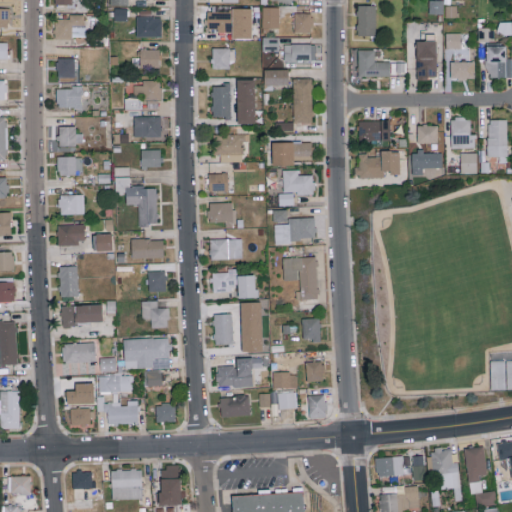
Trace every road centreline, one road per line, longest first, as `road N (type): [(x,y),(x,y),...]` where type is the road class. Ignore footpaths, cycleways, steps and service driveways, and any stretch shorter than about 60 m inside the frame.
road 1 (residential): [(206,511),(188,253),(188,0)]
road 2 (residential): [(54,511),(36,223),(34,0)]
road 3 (residential): [(351,433),(336,0)]
road 4 (residential): [(0,449),(351,433)]
road 5 (residential): [(335,99),(511,98)]
road 6 (tertiary): [(351,433),(511,418)]
